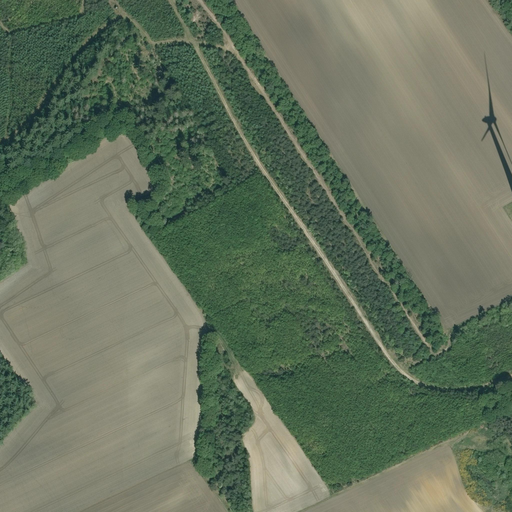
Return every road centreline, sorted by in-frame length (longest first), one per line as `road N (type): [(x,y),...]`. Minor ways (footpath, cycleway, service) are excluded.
road 1 (track): [(511,376),(475,390),(431,387),(399,367),(254,155),(171,0)]
road 2 (track): [(504,511),(480,508),(445,443),(306,511)]
road 3 (track): [(193,41),(163,42),(113,20),(82,46),(39,107),(0,139)]
